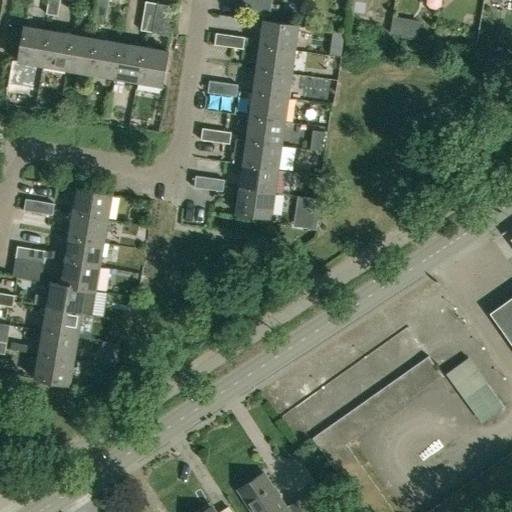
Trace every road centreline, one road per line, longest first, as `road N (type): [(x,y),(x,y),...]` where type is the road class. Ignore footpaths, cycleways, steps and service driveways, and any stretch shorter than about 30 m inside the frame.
road 1 (tertiary): [(38,511),(511,201)]
road 2 (residential): [(0,197),(14,151),(178,172),(199,0)]
